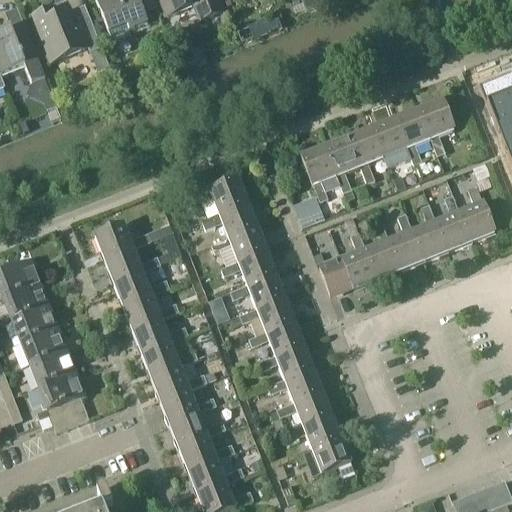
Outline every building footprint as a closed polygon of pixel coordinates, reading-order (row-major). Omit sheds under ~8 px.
[(94,0),(113,45),(131,38),(129,33),(148,25),(137,0),(94,0)] [(200,24),(224,14),(225,14),(219,0),(159,0),(167,20),(194,9),(200,24)] [(54,11),(32,19),(43,47),(34,51),(39,65),(49,61),(51,66),(89,51),(90,55),(98,75),(105,72),(109,71),(102,51),(101,50),(102,49),(93,28),(92,24),(73,32),(67,16),(58,20),(54,11)] [(12,32),(0,36),(0,76),(1,79),(25,70),(32,87),(46,82),(39,65),(34,51),(26,32),(13,37),(12,32)] [(511,77),(479,90),(490,118),(494,126),(511,172),(511,77)] [(444,105),(420,114),(431,144),(456,134),(444,105)] [(431,144),(420,114),(396,123),(408,153),(431,144)] [(408,153),(396,123),(372,133),(385,162),(407,153),(408,153)] [(385,162),(372,133),(349,142),(361,172),(360,172),(367,188),(375,185),(368,169),(385,162)] [(361,172),(349,142),(325,151),(337,181),(360,172),(361,172)] [(446,157),(442,147),(433,150),(437,160),(446,157)] [(339,188),(337,181),(325,151),(301,161),(312,190),(313,190),(320,207),(328,203),(325,197),(340,191),(339,188)] [(418,156),(410,160),(411,163),(414,170),(422,166),(418,156)] [(488,168),(475,173),(480,186),(493,180),(488,168)] [(401,180),(393,183),(397,195),(405,192),(401,180)] [(213,205),(219,220),(249,208),(240,184),(210,196),(210,197),(193,203),(196,212),(213,205)] [(348,184),(339,188),(340,191),(343,198),(344,198),(352,194),(348,184)] [(474,212),(461,217),(472,247),(497,238),(485,208),(482,209),(476,192),(467,195),(474,212)] [(449,256),(472,247),(461,217),(460,218),(453,200),(445,203),(451,221),(437,227),(449,256)] [(249,208),(219,220),(229,243),(258,231),(249,208)] [(434,219),(430,209),(421,212),(425,223),(434,219)] [(299,223),(303,232),(324,224),(321,215),(299,223)] [(406,218),(397,221),(401,232),(410,228),(406,218)] [(212,222),(202,226),(205,234),(215,230),(212,222)] [(386,237),(382,227),(374,230),(374,232),(377,240),(386,237)] [(414,236),(426,265),(449,256),(437,227),(414,236)] [(95,241),(105,264),(134,253),(125,229),(95,241)] [(229,243),(238,267),(268,255),(258,231),(229,243)] [(159,234),(148,238),(151,246),(162,242),(159,234)] [(354,294),(378,284),(367,255),(366,255),(359,236),(351,239),(358,258),(320,273),(330,300),(353,291),(354,294)] [(390,246),(402,275),(426,265),(414,236),(390,246)] [(212,250),(215,258),(225,254),(221,245),(211,249),(212,250)] [(390,246),(367,255),(378,284),(402,275),(390,246)] [(134,253),(105,264),(114,288),(144,276),(134,253)] [(167,257),(157,262),(160,269),(175,263),(172,255),(167,257)] [(268,255),(238,267),(221,274),(224,282),(241,275),(247,290),(277,278),(268,255)] [(147,266),(150,273),(160,269),(157,262),(147,266)] [(0,304),(3,303),(40,288),(31,266),(0,278),(0,304)] [(144,276),(114,288),(123,311),(153,300),(144,276)] [(251,299),(256,314),(286,301),(277,278),(247,290),(231,297),(234,306),(251,299)] [(157,289),(160,297),(170,293),(167,286),(167,285),(157,289)] [(9,317),(0,320),(0,323),(2,329),(12,326),(49,311),(40,288),(3,303),(9,317)] [(153,300),(123,311),(133,335),(162,323),(153,300)] [(296,325),(286,301),(256,314),(266,337),(296,325)] [(176,309),(166,313),(169,320),(179,316),(176,309)] [(49,311),(12,326),(21,348),(58,333),(49,311)] [(225,312),(213,317),(217,328),(229,323),(225,312)] [(240,321),(242,328),(252,324),(249,316),(239,320),(240,321)] [(240,321),(230,325),(233,332),(242,328),(240,321)] [(168,339),(162,323),(133,335),(142,359),(172,347),(171,346),(188,340),(185,332),(168,339)] [(275,361),(305,348),(296,325),(266,337),(275,361)] [(58,333),(21,348),(30,371),(67,356),(58,333)] [(248,344),(252,352),(262,348),(258,340),(248,344)] [(181,370),(172,347),(142,359),(151,382),(181,370)] [(284,385),(314,371),(305,348),(275,361),(284,385)] [(67,356),(30,371),(39,393),(76,379),(67,356)] [(195,356),(185,360),(188,368),(198,364),(195,356)] [(258,367),(261,376),(271,372),(268,363),(258,367)] [(181,370),(151,382),(161,406),(190,394),(181,370)] [(314,371),(284,385),(268,391),(271,399),(288,393),(294,408),(323,395),(314,371)] [(76,379),(39,393),(47,415),(48,416),(59,412),(70,408),(81,403),(85,402),(76,379)] [(0,382),(0,392),(5,406),(14,403),(5,381),(0,382)] [(190,394),(161,406),(170,429),(200,418),(199,417),(216,411),(213,403),(197,410),(190,394)] [(323,395),(294,408),(277,415),(281,423),(297,416),(303,431),(333,418),(323,395)] [(14,429),(23,426),(14,403),(5,406),(14,429)] [(70,408),(78,430),(89,425),(81,403),(70,408)] [(67,434),(78,430),(70,408),(59,412),(67,434)] [(59,412),(48,416),(53,430),(57,437),(67,434),(59,412)] [(37,418),(41,428),(43,434),(53,430),(48,416),(47,415),(37,418)] [(170,429),(179,453),(209,441),(200,418),(170,429)] [(303,431),(313,455),(342,442),(333,418),(303,431)] [(286,438),(289,446),(290,446),(299,442),(296,434),(286,438)] [(218,465),(209,441),(179,453),(189,477),(218,465)] [(352,467),(342,442),(313,455),(296,461),(299,469),(306,466),(313,482),(352,467)] [(232,450),(222,454),(225,461),(235,458),(232,450)] [(261,463),(251,467),(255,476),(265,472),(261,463)] [(218,465),(189,477),(198,500),(228,488),(218,465)] [(275,472),(280,483),(287,480),(282,470),(275,472)] [(494,489),(503,510),(511,506),(511,503),(503,480),(492,484),(494,489)] [(496,511),(503,510),(494,489),(492,484),(482,489),(484,493),(491,511),(496,511)] [(198,500),(202,511),(236,511),(237,511),(228,488),(198,500)] [(491,511),(484,493),(482,489),(471,493),(473,497),(478,511),(491,511)] [(104,511),(105,511),(113,509),(107,493),(106,492),(105,492),(103,492),(101,492),(100,493),(99,494),(98,495),(98,496),(104,511)] [(466,511),(478,511),(473,497),(471,493),(460,497),(462,502),(466,511)] [(240,501),(243,509),(253,505),(251,497),(240,501)] [(453,511),(466,511),(462,502),(460,497),(450,502),(451,506),(453,511)]
